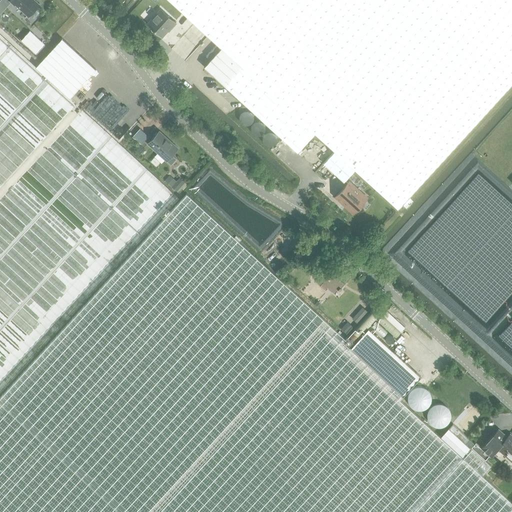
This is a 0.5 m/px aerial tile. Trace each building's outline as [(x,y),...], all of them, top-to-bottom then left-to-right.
[(10,0),(11,1),(11,0),(12,0),(28,14),(39,2),(36,0),(10,0)] [(176,22),(165,12),(171,5),(166,0),(160,7),(161,7),(147,22),(162,36),(170,26),(171,27),(176,22)] [(169,0),(180,10),(192,21),(195,23),(204,13),(217,25),(208,36),(217,44),(220,47),(227,40),(258,69),(252,75),(242,66),(224,85),(258,117),(361,0),(169,0)] [(511,0),(361,0),(258,117),(297,152),(314,133),(334,151),(354,169),(397,208),(455,145),(511,82),(511,0)] [(30,30),(21,39),(36,53),(44,44),(30,30)] [(62,38),(35,66),(69,97),(95,69),(62,38)] [(210,59),(203,66),(224,85),(242,66),(252,75),(258,69),(227,40),(220,47),(217,44),(206,55),(210,59)] [(140,128),(133,135),(142,143),(149,136),(140,128)] [(148,144),(166,160),(171,165),(177,159),(171,154),(177,148),(159,132),(148,144)] [(334,151),(323,163),(343,181),(354,169),(334,151)] [(169,174),(163,180),(175,192),(184,182),(179,177),(176,181),(169,174)] [(353,212),(367,197),(349,180),(335,195),(353,212)] [(0,511),(511,511),(511,502),(481,474),(489,464),(485,461),(471,447),(462,457),(440,436),(399,399),(402,395),(350,348),(349,347),(343,341),(346,337),(185,193),(180,199),(150,231),(109,276),(0,394),(0,511)] [(315,279),(325,289),(327,287),(334,293),(338,289),(339,290),(345,284),(336,276),(336,277),(325,267),(316,277),(315,279)] [(316,277),(310,271),(300,281),(306,287),(315,279),(316,277)] [(352,318),(356,321),(356,322),(367,310),(363,306),(352,318)] [(347,321),(341,328),(346,333),(353,326),(347,321)] [(420,376),(367,328),(353,344),(406,391),(420,376)] [(432,387),(432,384),(430,381),(428,380),(425,379),(422,380),(420,381),(418,384),(418,386),(418,389),(419,391),(420,392),(422,393),(424,394),(428,393),(430,392),(432,390),(432,387)] [(472,405),(475,401),(467,395),(466,396),(455,386),(444,398),(463,415),(470,406),(471,407),(473,405),(472,405)] [(439,408),(438,405),(437,403),(435,401),(432,400),(429,400),(426,402),(424,404),(423,408),(423,411),(425,413),(426,414),(428,415),(430,416),(433,415),(436,414),(438,411),(439,408)] [(452,423),(440,436),(462,457),(471,447),(474,443),(452,423)] [(511,437),(508,434),(506,436),(497,428),(480,447),(490,456),(498,448),(511,460),(511,437)]
